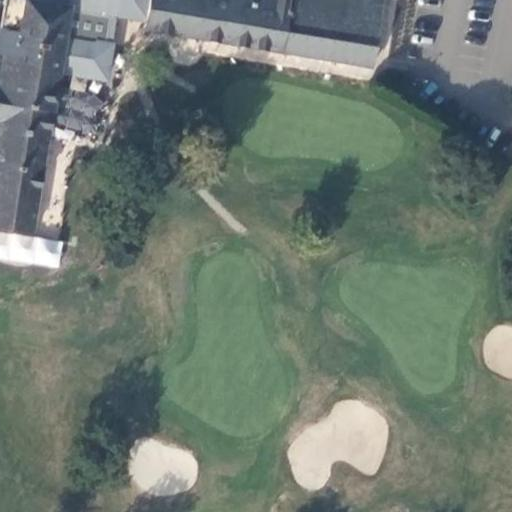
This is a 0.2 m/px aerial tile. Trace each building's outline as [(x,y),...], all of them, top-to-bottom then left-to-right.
[(105,43),(109,14),(115,15),(117,0),(42,0),(43,1),(39,0),(4,0),(0,23),(0,228),(30,234),(58,71),(105,79),(111,44),(105,43)] [(145,20),(148,0),(117,0),(115,15),(145,20)] [(144,28),(370,67),(381,0),(148,0),(145,20),(144,28)] [(69,93),(66,124),(96,126),(99,96),(69,93)] [(129,194),(126,195),(124,197),(122,199),(121,203),(122,206),(123,209),(126,211),(129,212),(132,211),(135,210),(137,208),(139,205),(139,201),(138,198),(135,196),(133,194),(129,194)]
